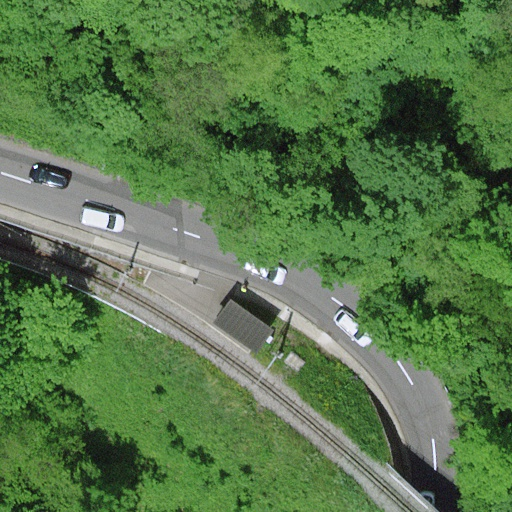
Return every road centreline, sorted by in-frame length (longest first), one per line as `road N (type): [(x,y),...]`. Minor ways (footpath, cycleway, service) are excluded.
road 1 (tertiary): [(0,172),(227,244),(341,303),(406,371),(425,412),(435,459),(429,511)]
road 2 (motorway): [(125,0),(380,511)]
